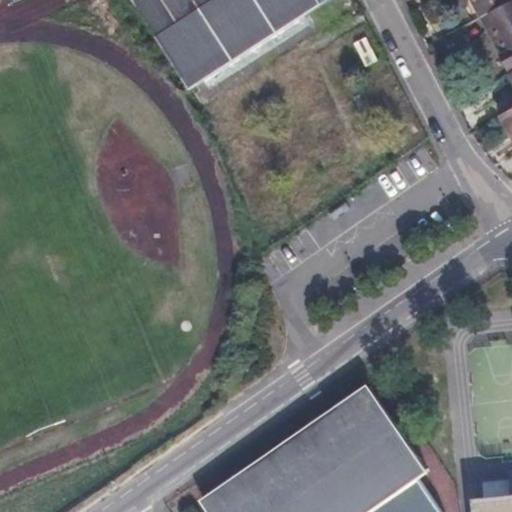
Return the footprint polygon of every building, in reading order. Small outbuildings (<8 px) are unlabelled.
[(132,0),(188,89),(327,0),(132,0)] [(511,0),(472,0),(481,17),(486,15),(511,1),(511,0)] [(511,1),(486,15),(503,49),(501,52),(511,73),(511,1)] [(367,37),(356,43),(367,66),(378,60),(367,37)] [(511,111),(501,117),(511,135),(511,111)] [(390,249),(357,272),(370,292),(404,269),(390,249)] [(442,511),(419,478),(427,472),(369,387),(204,501),(211,511),(442,511)] [(511,511),(511,495),(475,499),(476,511),(511,511)]
